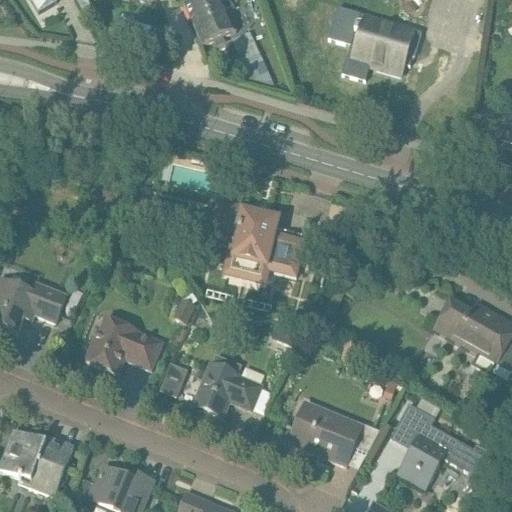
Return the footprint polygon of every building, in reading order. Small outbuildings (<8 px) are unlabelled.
[(28,0),(39,17),(40,16),(39,15),(56,6),(57,6),(53,0),(28,0)] [(199,0),(185,7),(192,24),(221,11),(219,8),(224,6),(223,3),(221,0),(199,0)] [(221,11),(192,24),(203,49),(236,35),(229,17),(228,15),(236,11),(229,0),(223,3),(224,6),(219,8),(221,11)] [(414,59),(421,36),(360,18),(343,78),(365,85),(369,70),(400,79),(406,59),(412,60),(413,58),(414,59)] [(265,65),(250,36),(233,44),(239,56),(234,59),(242,76),(265,65)] [(500,112),(494,131),(497,132),(499,132),(501,126),(503,126),(507,114),(500,112)] [(489,161),(489,162),(511,168),(511,135),(510,135),(509,140),(496,136),(494,143),(489,161)] [(73,158),(59,152),(46,182),(90,199),(80,223),(114,237),(133,199),(101,186),(107,172),(83,162),(84,159),(74,155),(73,158)] [(221,231),(217,247),(238,252),(231,280),(261,288),(265,274),(292,281),(295,269),(299,250),(273,243),(277,225),(264,221),(263,224),(256,222),(256,219),(226,212),(221,231)] [(322,236),(317,253),(324,255),(321,266),(336,270),(343,242),(322,236)] [(79,279),(74,287),(86,293),(90,284),(79,279)] [(1,282),(0,283),(0,330),(18,338),(28,313),(35,316),(34,319),(56,328),(68,299),(37,286),(33,295),(1,282)] [(177,313),(173,321),(186,328),(190,320),(195,309),(182,304),(177,313)] [(511,344),(511,341),(511,328),(487,315),(482,323),(451,306),(436,331),(511,373),(511,344)] [(95,340),(93,347),(85,365),(119,379),(125,364),(152,375),(163,346),(140,336),(141,334),(107,321),(99,342),(95,340)] [(171,367),(160,395),(177,401),(188,374),(171,367)] [(212,368),(202,391),(195,410),(222,421),(232,397),(240,401),(238,407),(252,413),(261,389),(240,380),(241,379),(212,368)] [(396,393),(387,389),(383,399),(392,402),(396,393)] [(298,425),(296,429),(288,448),(320,461),(322,457),(333,461),(331,465),(347,472),(365,428),(309,406),(301,426),(298,425)] [(411,406),(395,434),(416,445),(407,461),(397,479),(426,495),(436,477),(445,461),(468,474),(472,477),(466,487),(478,493),(496,461),(476,450),(474,454),(432,431),(437,421),(411,406)] [(30,492),(36,495),(55,502),(74,451),(48,441),(46,447),(14,435),(0,472),(0,474),(32,487),(30,492)] [(144,511),(155,484),(139,478),(135,486),(127,482),(128,480),(104,470),(96,489),(85,484),(78,500),(87,503),(108,511),(144,511)]
